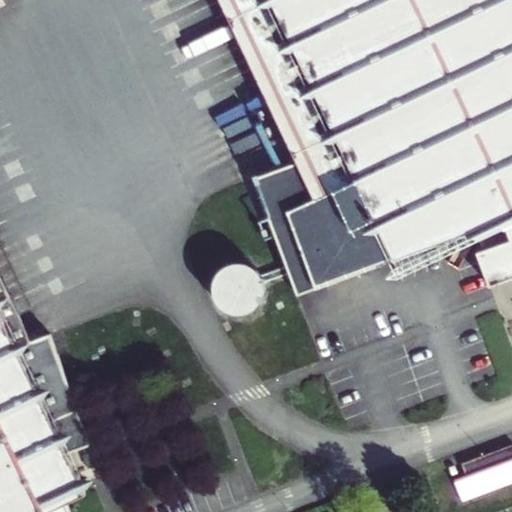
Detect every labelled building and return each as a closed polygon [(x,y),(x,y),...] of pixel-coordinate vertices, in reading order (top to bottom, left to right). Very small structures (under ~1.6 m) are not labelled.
[(511,0),(220,0),(297,161),(254,177),(298,293),(477,228),(502,219),(511,245),(511,0)] [(0,182),(22,174),(17,161),(0,168),(0,182)] [(477,228),(497,283),(511,277),(511,245),(502,219),(477,228)] [(257,261),(207,263),(209,309),(259,307),(257,261)] [(0,511),(69,511),(65,499),(82,493),(64,455),(91,446),(50,334),(31,341),(0,275),(0,511)] [(511,441),(461,460),(480,495),(511,482),(511,441)] [(464,501),(480,495),(461,460),(466,472),(454,477),(464,501)]
